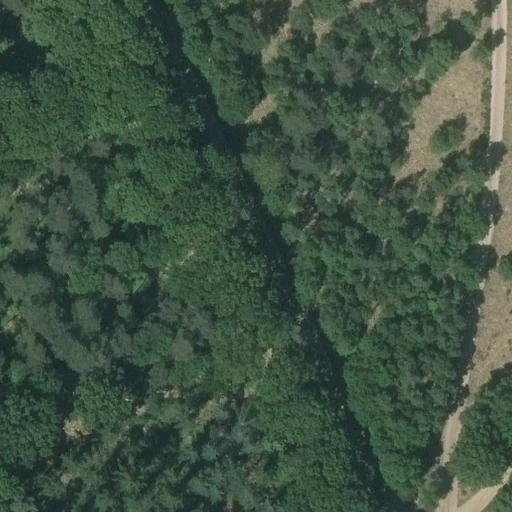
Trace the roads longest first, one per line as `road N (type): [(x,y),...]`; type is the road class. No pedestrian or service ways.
road 1 (track): [(68,0),(319,511)]
road 2 (track): [(150,0),(392,511)]
road 3 (track): [(444,511),(490,180),(494,0)]
road 4 (track): [(7,511),(44,399),(260,387)]
road 5 (track): [(0,142),(135,139)]
